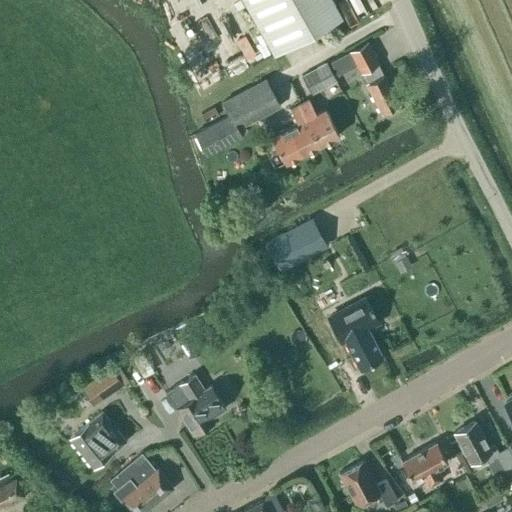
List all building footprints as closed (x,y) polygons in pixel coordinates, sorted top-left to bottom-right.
[(332,0),(241,0),(273,55),(341,16),(332,0)] [(366,84),(381,113),(398,104),(383,75),(377,64),(378,64),(366,43),(330,62),(337,76),(357,65),(366,84)] [(300,75),(310,94),(335,81),(325,62),(300,75)] [(241,136),(237,128),(279,106),(266,79),(222,102),(229,115),(194,132),(205,154),(241,136)] [(315,113),(308,99),(299,104),(320,144),(338,135),(325,108),(315,113)] [(301,154),(320,144),(299,104),(289,109),(297,123),(287,128),(271,136),(284,162),(300,154),(301,154)] [(311,215),(265,239),(279,266),(325,242),(311,215)] [(399,259),(394,262),(399,272),(410,266),(405,256),(403,257),(399,259)] [(365,298),(328,317),(340,340),(344,338),(345,340),(359,368),(382,356),(366,326),(377,321),(365,298)] [(311,330),(324,351),(335,345),(325,324),(329,322),(317,299),(300,308),(311,330)] [(183,337),(176,342),(188,359),(202,349),(190,332),(186,335),(183,337)] [(141,348),(150,366),(172,355),(163,337),(141,348)] [(132,356),(142,376),(150,372),(144,361),(141,355),(140,353),(132,356)] [(80,386),(92,403),(122,383),(110,366),(80,386)] [(224,408),(210,386),(203,390),(194,375),(165,393),(192,434),(214,420),(211,416),(224,408)] [(69,438),(93,467),(125,441),(101,412),(69,438)] [(474,420),(453,432),(470,462),(472,461),(475,459),(483,454),(486,458),(488,463),(487,463),(492,474),(503,468),(510,480),(511,478),(511,454),(507,446),(498,451),(493,443),(488,446),(480,430),(474,420)] [(441,479),(435,468),(446,462),(435,442),(401,461),(412,481),(423,475),(429,486),(441,479)] [(131,460),(108,479),(115,488),(112,490),(130,511),(142,511),(172,487),(150,460),(148,461),(144,456),(134,464),(131,460)] [(378,493),(385,506),(397,500),(386,479),(375,484),(362,461),(339,473),(356,505),(378,493)] [(448,466),(444,468),(451,481),(463,475),(455,462),(452,464),(448,466)] [(15,478),(0,486),(0,508),(24,495),(22,492),(17,481),(16,480),(15,478)] [(252,505),(238,511),(281,511),(270,490),(268,491),(261,500),(259,502),(252,505)] [(490,494),(482,499),(487,508),(502,499),(496,490),(494,491),(490,494)] [(398,502),(393,504),(396,510),(406,505),(404,500),(401,501),(398,502)]
